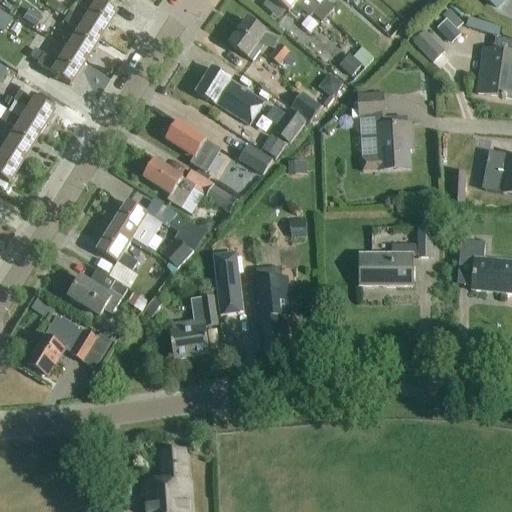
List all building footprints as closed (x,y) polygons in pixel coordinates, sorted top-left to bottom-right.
[(69,15),(66,20),(99,41),(114,17),(86,0),(78,0),(74,6),(88,15),(83,24),(69,15)] [(318,10),(307,0),(271,0),(288,15),(296,6),(310,18),(312,16),(323,25),(328,19),(318,10)] [(325,2),(326,0),(307,0),(318,10),(325,2)] [(325,2),(318,10),(328,19),(335,11),(325,2)] [(31,27),(38,17),(28,11),(22,21),(31,27)] [(0,15),(0,36),(2,38),(11,23),(0,15)] [(369,17),(348,23),(353,36),(373,30),(369,17)] [(99,41),(66,20),(62,25),(77,34),(65,52),(84,64),(99,41)] [(451,46),(461,37),(447,22),(437,31),(451,46)] [(265,36),(247,23),(229,48),(252,64),(265,47),(274,51),(277,42),(265,36)] [(212,28),(195,60),(210,68),(227,36),(212,28)] [(446,55),(426,34),(414,46),(434,67),(446,55)] [(269,60),(280,69),(291,56),(280,47),(269,60)] [(511,102),(511,55),(483,51),(476,97),(511,102)] [(84,64),(65,52),(56,66),(42,57),(36,67),(69,88),(84,64)] [(350,57),(339,68),(352,79),(362,68),(350,57)] [(317,61),(304,70),(303,70),(288,80),(298,94),(326,74),(317,61)] [(212,72),(196,96),(216,109),(217,108),(251,129),(265,105),(247,94),(246,96),(241,93),(242,91),(212,72)] [(20,122),(6,113),(0,109),(0,115),(37,139),(52,115),(18,94),(12,105),(26,113),(20,122)] [(322,110),(303,96),(291,112),(310,126),(322,110)] [(358,98),(359,113),(352,113),(353,121),(386,119),(384,96),(358,98)] [(274,135),(291,147),(306,125),(289,113),(274,135)] [(37,139),(0,115),(0,123),(14,132),(3,150),(22,163),(37,139)] [(393,127),(383,128),(383,120),(376,120),(376,121),(360,122),(363,174),(380,173),(380,174),(410,173),(409,153),(413,152),(412,126),(407,127),(406,120),(392,121),(393,127)] [(177,126),(167,143),(194,160),(190,167),(205,176),(219,152),(177,126)] [(276,162),(286,147),(275,140),(266,155),(276,162)] [(249,147),(239,164),(252,172),(263,179),(274,163),(249,147)] [(22,163),(3,150),(0,154),(0,181),(8,186),(22,163)] [(489,174),(485,193),(503,196),(511,197),(511,158),(510,158),(489,154),(486,173),(489,174)] [(306,163),(287,165),(289,180),(308,178),(306,163)] [(154,164),(143,181),(170,198),(167,204),(181,212),(195,190),(184,183),(154,164)] [(254,194),(263,179),(252,172),(243,187),(254,194)] [(184,183),(195,190),(209,199),(206,202),(230,217),(238,204),(214,189),(215,188),(191,173),(184,183)] [(451,202),(465,202),(466,175),(452,174),(451,202)] [(146,251),(161,227),(127,206),(112,230),(132,242),(146,251)] [(291,240),(308,239),(306,221),(290,222),(291,240)] [(206,236),(186,223),(175,241),(195,254),(206,236)] [(112,230),(98,254),(131,275),(137,265),(123,256),(132,242),(112,230)] [(360,290),(412,290),(412,260),(418,260),(418,262),(432,262),(431,232),(417,232),(417,249),(392,249),(392,258),(360,258),(360,290)] [(177,272),(192,256),(175,242),(161,258),(177,272)] [(283,245),(279,250),(281,263),(286,267),(292,266),(296,261),(294,248),(289,244),(283,245)] [(472,293),(511,297),(511,266),(484,263),(485,246),(461,244),(458,268),(474,270),(472,293)] [(221,322),(245,319),(237,257),(213,260),(221,322)] [(265,350),(282,348),(290,347),(286,320),(294,319),(289,280),(254,284),(257,311),(254,311),(257,332),(262,331),(265,350)] [(80,281),(68,301),(100,320),(104,314),(112,319),(122,302),(128,293),(115,285),(107,298),(80,281)] [(157,300),(146,314),(153,320),(164,306),(157,300)] [(173,363),(209,358),(205,331),(217,329),(213,301),(191,304),(194,325),(171,328),(172,335),(170,335),(173,363)] [(32,337),(36,330),(14,317),(0,341),(0,378),(14,386),(40,341),(32,337)] [(56,319),(26,367),(47,380),(65,352),(71,356),(70,357),(82,365),(97,342),(84,334),(83,335),(56,319)] [(185,453),(160,455),(163,485),(141,487),(143,511),(192,511),(191,482),(187,482),(185,453)]
